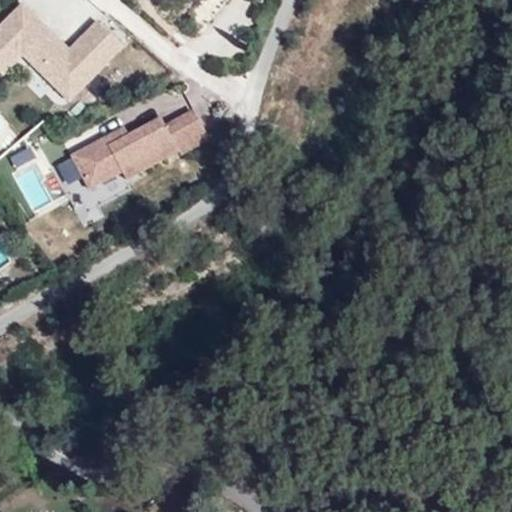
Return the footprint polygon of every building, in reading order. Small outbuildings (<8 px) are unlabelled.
[(39,20),(22,4),(0,26),(0,73),(2,75),(22,55),(28,48),(76,94),(123,45),(98,20),(69,50),(46,28),(41,33),(34,26),(39,20)] [(41,33),(46,28),(39,20),(34,26),(41,33)] [(28,48),(22,55),(69,100),(76,94),(28,48)] [(166,129),(195,114),(192,109),(164,124),(166,129)] [(124,179),(177,151),(179,155),(208,140),(195,114),(166,129),(164,124),(160,116),(128,133),(109,143),(104,135),(68,154),(86,188),(119,171),(124,179)] [(109,143),(128,133),(123,125),(104,135),(109,143)]
